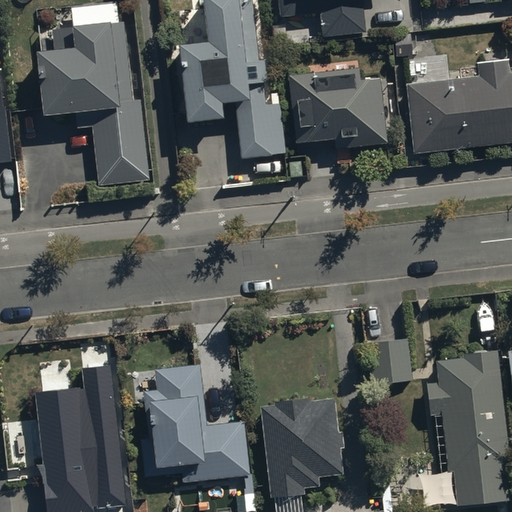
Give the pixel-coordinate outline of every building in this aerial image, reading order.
[(226,0),(200,2),(204,49),(177,52),(184,132),(222,128),(220,111),(234,110),(239,163),(285,159),(280,108),(273,109),(270,77),(264,78),(263,64),(257,64),(251,0),(226,0)] [(278,0),(280,16),(320,12),(323,37),(368,32),(364,0),(278,0)] [(43,122),(44,122),(77,120),(77,131),(92,130),(97,190),(148,186),(142,104),(131,104),(125,27),(52,33),(54,56),(38,57),(43,122)] [(0,60),(0,162),(12,161),(0,60)] [(405,88),(413,158),(511,146),(511,74),(508,75),(507,64),(475,67),(477,80),(405,88)] [(358,71),(287,77),(293,148),(334,144),(335,151),(385,147),(379,83),(359,85),(358,71)] [(408,339),(370,344),(375,385),(413,380),(408,339)] [(109,366),(82,369),(84,388),(33,394),(47,511),(93,511),(93,509),(127,505),(109,366)] [(234,511),(252,511),(244,425),(203,428),(198,367),(153,370),(155,393),(145,394),(146,414),(150,414),(152,441),(141,442),(144,480),(180,476),(181,484),(243,479),(244,491),(243,491),(243,495),(233,496),(234,511)] [(439,476),(422,478),(425,509),(453,507),(453,510),(507,505),(504,469),(508,469),(499,367),(429,374),(439,475),(439,476)] [(259,411),(268,500),(268,502),(273,501),(274,511),(304,511),(302,491),(318,490),(317,480),(341,478),(338,452),(342,451),(341,435),(337,435),(334,403),(308,405),(308,401),(272,404),(272,409),(259,411)]
